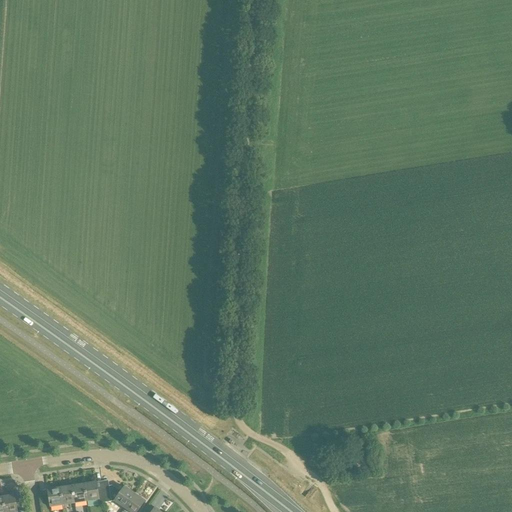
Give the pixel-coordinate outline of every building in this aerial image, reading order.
[(368,454),(355,456),(356,466),(370,465),(368,454)] [(105,501),(104,491),(98,492),(96,483),(84,485),(87,502),(99,500),(99,502),(105,501)] [(75,504),(87,502),(84,485),(72,487),(75,504)] [(112,486),(103,487),(104,491),(105,501),(113,500),(125,509),(135,494),(124,487),(121,492),(112,486)] [(72,487),(60,488),(63,506),(75,504),(72,487)] [(50,508),(63,506),(60,488),(47,490),(48,495),(50,508)] [(137,511),(145,501),(135,494),(125,509),(129,511),(137,511)] [(2,498),(4,511),(17,511),(15,496),(2,498)]
